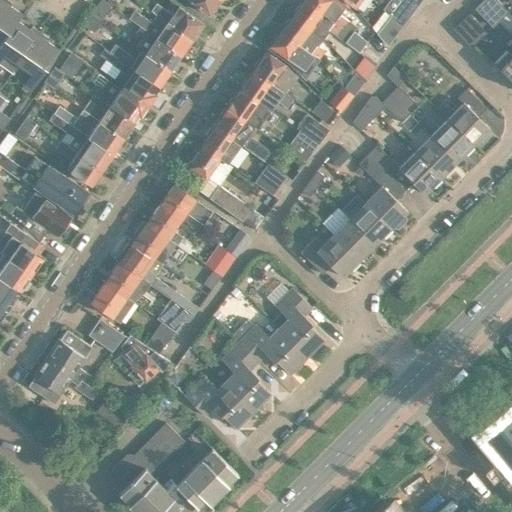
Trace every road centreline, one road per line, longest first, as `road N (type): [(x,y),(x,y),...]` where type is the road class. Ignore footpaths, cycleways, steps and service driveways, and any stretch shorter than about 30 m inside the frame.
road 1 (residential): [(0,382),(264,0)]
road 2 (residential): [(363,335),(351,311),(511,142)]
road 3 (residential): [(394,382),(506,511)]
road 4 (secondary): [(280,502),(394,382)]
road 5 (secondary): [(394,382),(510,268)]
road 6 (residential): [(363,335),(256,444)]
